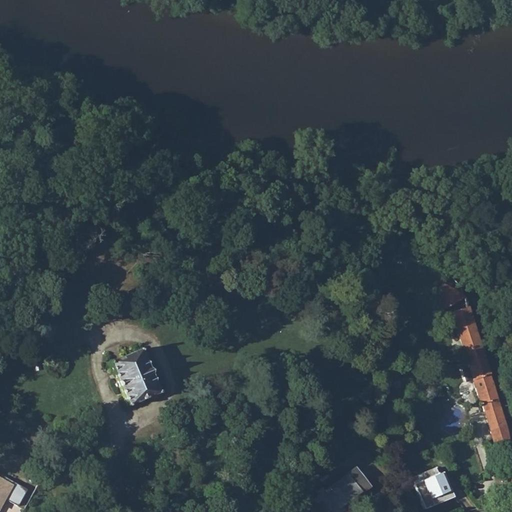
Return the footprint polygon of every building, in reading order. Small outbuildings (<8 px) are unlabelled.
[(429,303),(441,320),(450,317),(479,406),(490,403),(495,422),(486,425),(488,431),(490,431),(498,429),(503,448),(505,452),(511,451),(505,421),(464,297),(454,293),(438,286),(429,303)] [(141,349),(109,362),(126,405),(158,393),(141,349)] [(412,485),(423,509),(451,498),(440,472),(412,485)] [(343,475),(312,499),(321,511),(341,511),(338,507),(357,492),(343,475)] [(0,478),(0,511),(2,511),(15,486),(0,478)]
